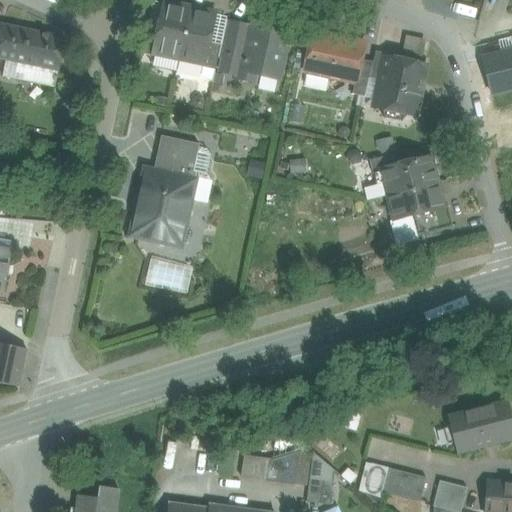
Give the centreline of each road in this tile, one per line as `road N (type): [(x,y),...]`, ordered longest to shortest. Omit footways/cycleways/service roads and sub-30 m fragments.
road 1 (secondary): [(511,281),(48,420)]
road 2 (residential): [(121,34),(58,331),(48,420)]
road 3 (residential): [(343,0),(450,31),(511,251)]
